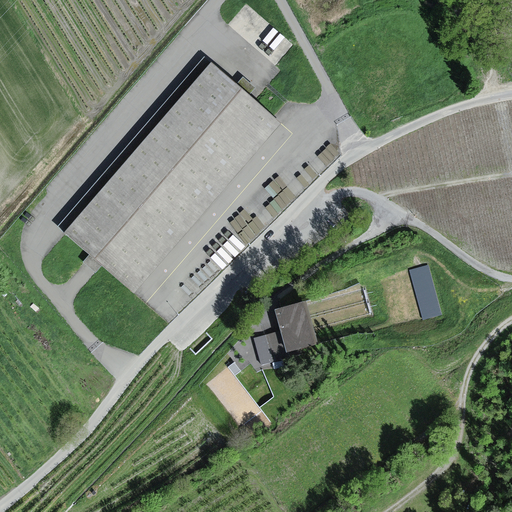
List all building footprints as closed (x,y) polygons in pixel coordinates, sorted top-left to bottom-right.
[(214,67),(65,236),(132,295),(281,125),(214,67)] [(332,141),(318,154),(327,164),(341,152),(332,141)] [(271,203),(279,211),(289,202),(280,193),(287,186),(278,176),(267,186),(277,197),(271,203)] [(422,318),(443,313),(430,263),(410,268),(422,318)] [(318,345),(307,302),(276,310),(287,353),(318,345)] [(281,351),(275,331),(254,337),(261,364),(281,358),(279,352),(281,351)] [(248,435),(270,419),(229,364),(207,380),(248,435)] [(50,486),(43,491),(49,498),(55,492),(50,486)]
